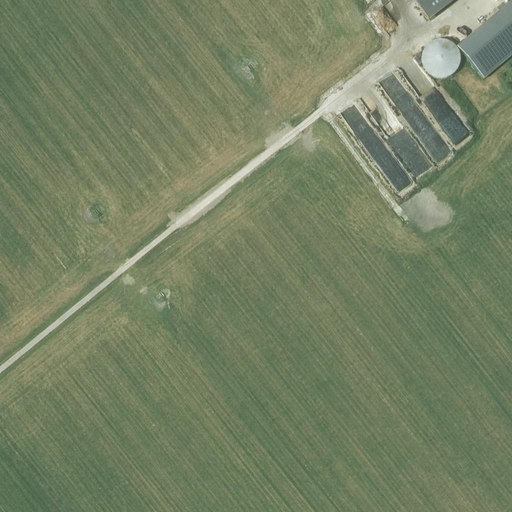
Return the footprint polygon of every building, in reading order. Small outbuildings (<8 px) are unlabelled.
[(414,0),(429,19),(453,0),(414,0)] [(511,56),(511,2),(458,48),(484,80),(511,56)] [(445,41),(441,40),(438,41),(435,42),(431,43),(427,46),(424,50),(423,53),(422,57),(422,60),(422,65),(423,68),(425,71),(427,74),(431,77),(435,79),(438,79),(441,80),(445,79),(448,79),(453,76),(455,74),(457,71),(460,67),(461,63),(461,60),(461,57),(460,53),(457,49),(455,46),(451,43),(448,42),(445,41)] [(375,86),(360,95),(367,106),(374,101),(377,107),(372,110),(381,126),(391,120),(392,122),(396,120),(375,86)] [(393,142),(407,132),(402,125),(388,135),(393,142)]
